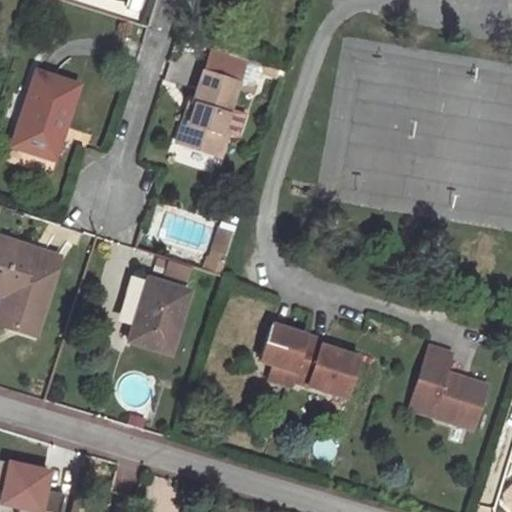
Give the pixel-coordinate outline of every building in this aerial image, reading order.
[(218,137),(225,114),(235,82),(242,58),(210,47),(192,104),(195,104),(190,123),(183,121),(177,142),(218,156),(224,138),(218,137)] [(58,125),(63,127),(77,85),(35,72),(12,146),(48,157),(58,125)] [(189,103),(183,121),(190,123),(195,104),(192,104),(189,103)] [(231,116),(225,114),(218,137),(224,138),(231,116)] [(54,159),(63,127),(58,125),(48,157),(54,159)] [(175,143),(170,156),(214,172),(219,158),(175,143)] [(215,241),(228,245),(232,232),(220,228),(215,241)] [(35,282),(44,253),(0,238),(0,281),(21,288),(9,328),(34,336),(49,286),(35,282)] [(212,252),(225,256),(228,245),(215,241),(212,252)] [(57,257),(44,253),(35,282),(49,286),(57,257)] [(135,318),(147,280),(132,276),(120,313),(135,318)] [(186,293),(147,280),(135,318),(127,341),(169,353),(186,293)] [(0,304),(0,324),(9,328),(21,288),(0,281),(0,296),(2,298),(0,304)] [(318,346),(319,340),(270,325),(259,360),(271,364),(267,378),(290,386),(293,379),(344,396),(356,358),(337,352),(318,346)] [(339,346),(319,340),(318,346),(337,352),(339,346)] [(450,355),(427,347),(407,409),(472,430),(486,386),(444,372),(450,355)] [(47,472),(0,461),(0,491),(2,492),(0,499),(0,503),(18,507),(16,511),(59,511),(64,494),(43,490),(47,472)]
